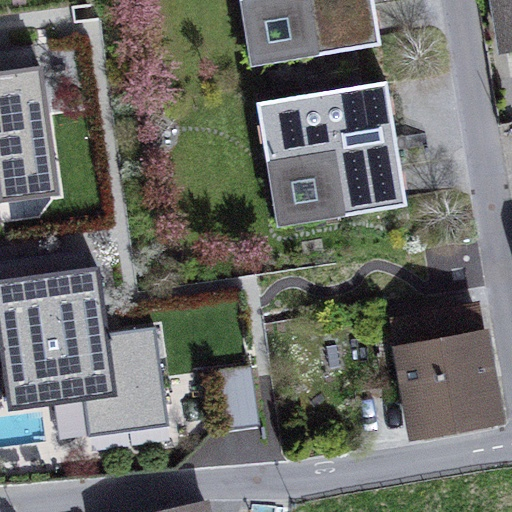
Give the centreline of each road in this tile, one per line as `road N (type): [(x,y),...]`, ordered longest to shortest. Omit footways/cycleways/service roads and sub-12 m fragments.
road 1 (residential): [(511,447),(322,477),(0,505)]
road 2 (residential): [(511,319),(459,0)]
